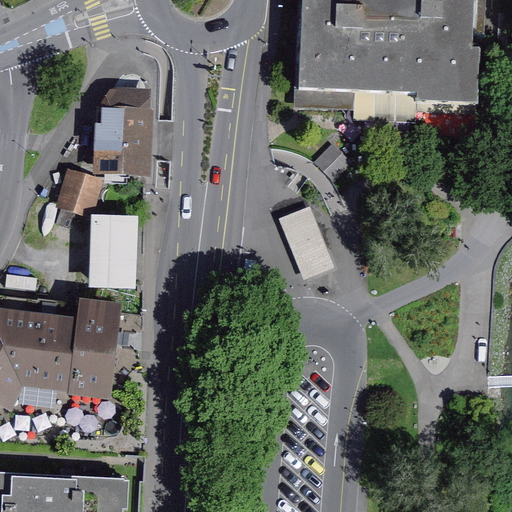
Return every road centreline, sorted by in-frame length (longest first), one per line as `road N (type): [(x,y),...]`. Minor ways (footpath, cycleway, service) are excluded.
road 1 (primary): [(200,232),(180,511)]
road 2 (primary): [(200,232),(223,176),(244,19)]
road 3 (primary): [(183,35),(191,93),(187,181),(200,232)]
road 4 (tertiary): [(4,47),(163,19)]
road 5 (residential): [(0,207),(10,142),(4,47)]
